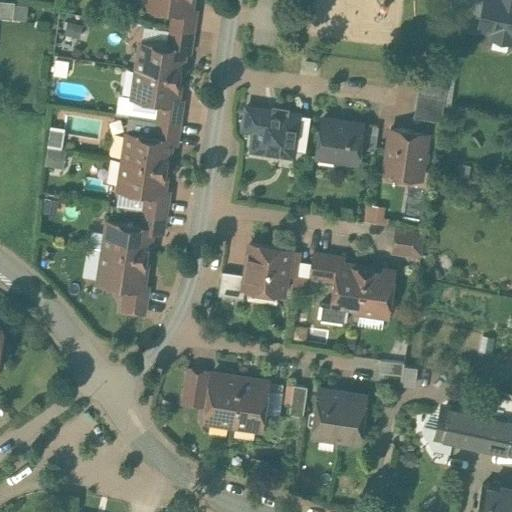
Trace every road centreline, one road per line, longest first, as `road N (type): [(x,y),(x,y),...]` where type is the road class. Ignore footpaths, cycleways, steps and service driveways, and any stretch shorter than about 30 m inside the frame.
road 1 (residential): [(109,382),(155,351),(188,285),(234,0)]
road 2 (residential): [(243,511),(170,466),(133,430),(109,382)]
road 3 (residential): [(109,382),(47,303),(0,263)]
road 4 (residential): [(109,382),(0,450)]
